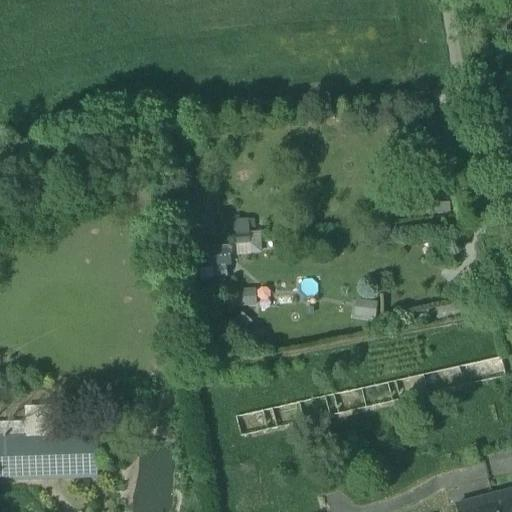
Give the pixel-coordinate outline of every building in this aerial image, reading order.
[(237,242),(237,247),(250,246),(248,222),(239,223),(239,219),(235,219),(237,242)] [(228,247),(194,250),(195,265),(230,263),(228,247)] [(255,290),(237,291),(238,309),(256,308),(255,290)] [(378,304),(355,301),(353,318),(376,321),(378,304)] [(236,419),(241,439),(506,379),(501,360),(236,419)] [(25,439),(58,438),(57,421),(56,408),(24,409),(24,423),(25,439)] [(67,420),(57,421),(58,438),(90,437),(89,412),(67,413),(67,420)] [(0,440),(25,439),(24,423),(0,423),(0,440)] [(0,440),(0,482),(97,478),(95,437),(90,437),(58,438),(25,439),(0,440)] [(511,492),(500,496),(501,502),(511,498),(511,492)] [(457,507),(458,511),(511,511),(511,498),(501,502),(500,496),(476,502),(478,508),(460,511),(459,511),(458,506),(457,507)] [(476,502),(458,506),(459,511),(460,511),(478,508),(476,502)]
